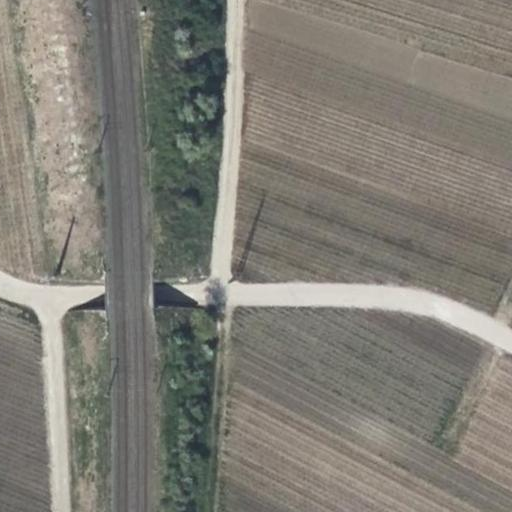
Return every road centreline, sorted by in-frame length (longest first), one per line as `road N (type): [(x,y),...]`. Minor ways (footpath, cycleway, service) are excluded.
road 1 (track): [(511,340),(405,294),(220,291)]
road 2 (track): [(235,0),(220,291)]
road 3 (track): [(220,291),(204,511)]
road 4 (track): [(45,296),(59,511)]
road 5 (track): [(18,291),(220,291)]
